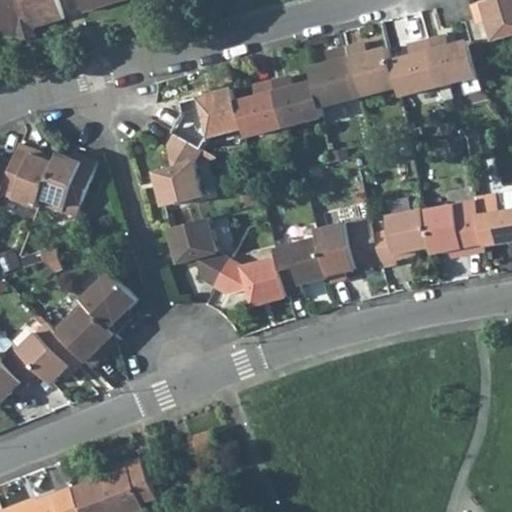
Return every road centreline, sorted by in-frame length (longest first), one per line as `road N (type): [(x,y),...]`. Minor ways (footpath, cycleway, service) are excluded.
road 1 (residential): [(511,296),(374,322),(0,458)]
road 2 (residential): [(0,111),(95,75),(363,0)]
